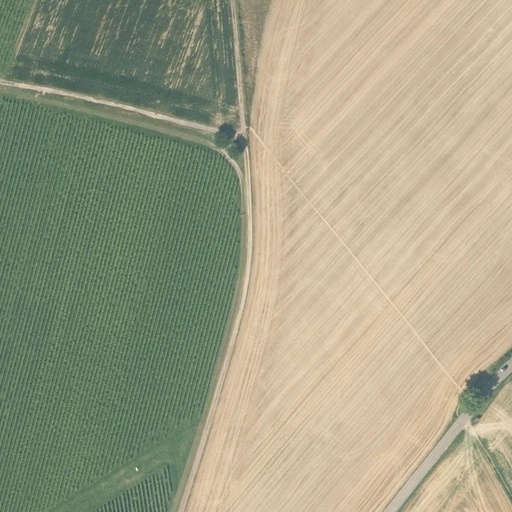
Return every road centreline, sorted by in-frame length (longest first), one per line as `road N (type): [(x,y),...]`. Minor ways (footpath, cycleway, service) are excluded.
road 1 (track): [(180,511),(244,286),(250,223),(243,138)]
road 2 (track): [(243,138),(0,81)]
road 3 (tertiary): [(388,511),(511,365)]
road 4 (track): [(243,127),(231,0)]
